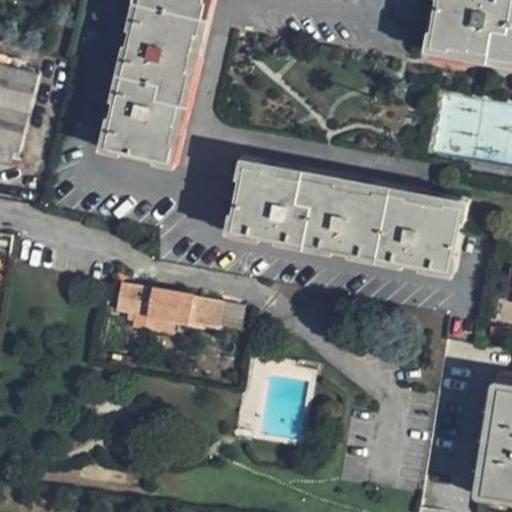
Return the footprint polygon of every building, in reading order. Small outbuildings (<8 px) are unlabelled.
[(140,0),(108,149),(171,165),(175,148),(171,146),(180,108),(184,109),(191,75),(187,73),(196,36),(200,37),(207,2),(203,2),(203,0),(140,0)] [(511,0),(434,0),(426,49),(447,53),(447,48),(484,54),(484,59),(511,63),(511,0)] [(0,160),(13,163),(15,154),(22,155),(41,80),(28,76),(30,67),(0,59),(0,160)] [(239,232),(457,272),(469,206),(448,204),(448,208),(411,199),(411,196),(376,190),(375,194),(338,186),(338,183),(304,176),(302,179),(266,171),(266,169),(251,166),(239,232)] [(0,235),(0,337),(15,237),(0,235)] [(146,329),(149,315),(153,291),(153,289),(123,284),(119,310),(135,313),(133,326),(146,329)] [(153,291),(149,315),(174,320),(191,323),(195,298),(153,291)] [(222,304),(195,298),(191,323),(218,328),(222,304)] [(172,334),(174,320),(149,315),(146,329),(172,334)] [(511,385),(499,383),(483,491),(511,495),(511,385)]
